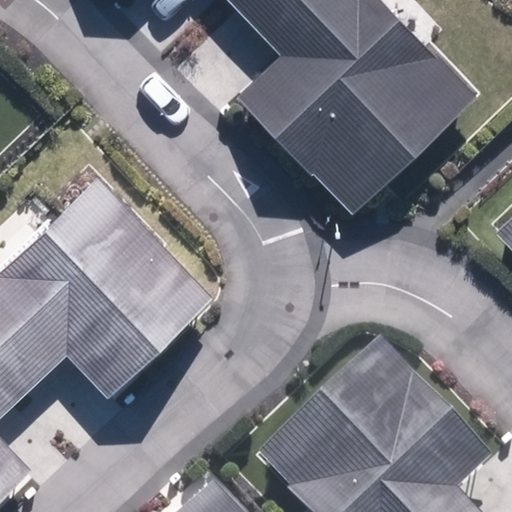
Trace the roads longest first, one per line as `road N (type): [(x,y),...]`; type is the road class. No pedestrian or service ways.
road 1 (residential): [(44,0),(243,198),(276,240),(288,295)]
road 2 (residential): [(288,295),(65,511)]
road 3 (residential): [(288,295),(348,273),(435,303),(511,380)]
